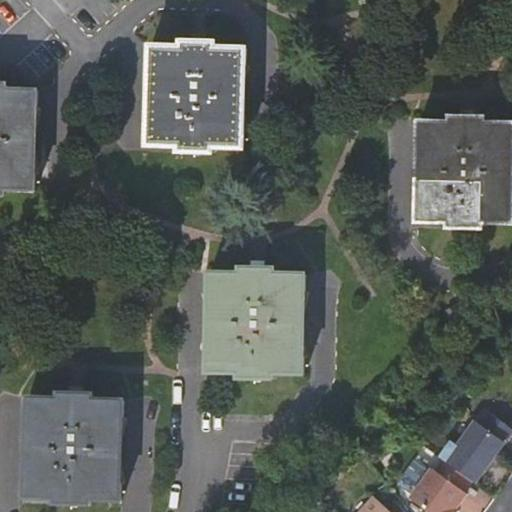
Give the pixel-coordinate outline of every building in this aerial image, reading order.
[(146,46),(143,147),(177,148),(177,153),(213,156),(214,151),(242,153),(246,51),(218,49),(217,44),(181,43),(180,48),(146,46)] [(0,200),(4,201),(4,197),(33,198),(37,98),(8,97),(8,92),(0,92),(0,200)] [(418,113),(415,214),(450,214),(449,221),(485,223),(485,217),(511,218),(511,117),(488,117),(489,111),(454,109),(452,115),(418,113)] [(208,276),(203,376),(234,377),(234,381),(268,383),(268,379),(297,380),(301,280),(272,278),(272,273),(241,272),(239,277),(208,276)] [(27,404),(23,501),(54,503),(55,507),(89,510),(90,504),(119,505),(124,408),(94,406),(93,402),(59,399),(58,405),(27,404)] [(450,443),(439,460),(441,461),(471,481),(475,483),(490,459),(495,451),(510,428),(484,412),(476,425),(472,422),(456,447),(450,443)] [(501,454),(495,451),(490,459),(495,463),(501,454)] [(471,481),(441,461),(434,473),(431,471),(411,503),(425,511),(458,511),(457,511),(467,494),(464,492),(471,481)] [(387,511),(373,499),(361,511),(387,511)]
